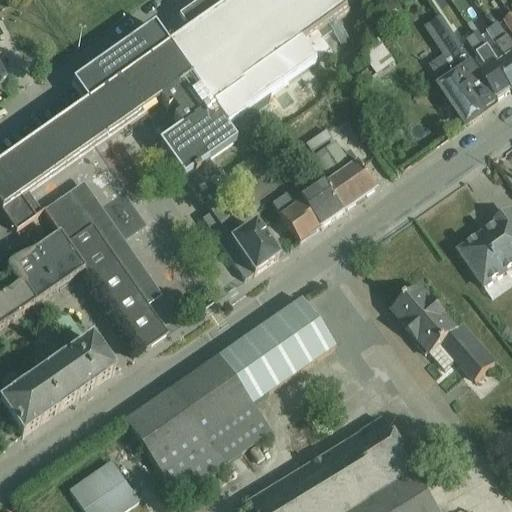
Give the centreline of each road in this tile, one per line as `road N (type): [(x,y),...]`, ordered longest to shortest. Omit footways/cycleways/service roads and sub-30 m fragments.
road 1 (tertiary): [(511,122),(0,483)]
road 2 (unclassified): [(182,0),(0,121)]
